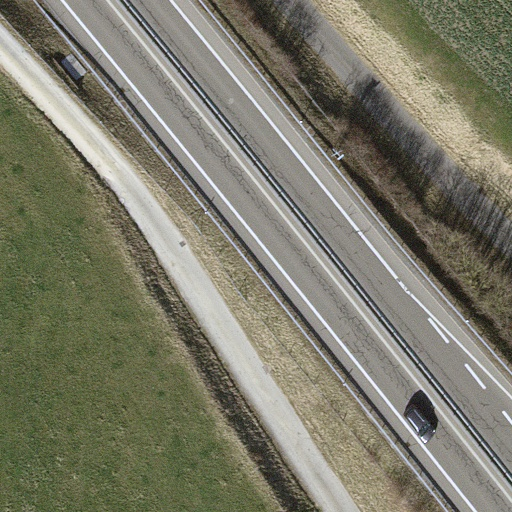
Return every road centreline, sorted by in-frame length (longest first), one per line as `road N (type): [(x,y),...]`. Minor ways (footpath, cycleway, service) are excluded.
road 1 (trunk): [(85,0),(498,511)]
road 2 (track): [(341,511),(137,198),(0,40)]
road 3 (trunk): [(511,445),(153,0)]
road 4 (residential): [(289,0),(511,236)]
